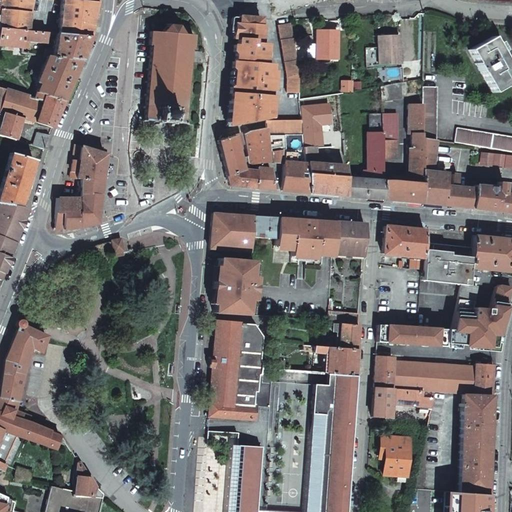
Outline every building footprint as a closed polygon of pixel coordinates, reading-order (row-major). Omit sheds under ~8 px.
[(3,0),(2,12),(1,28),(26,30),(31,31),(33,15),(35,7),(35,0),(3,0)] [(90,37),(98,1),(87,0),(63,0),(60,34),(90,37)] [(296,0),(300,9),(307,7),(304,0),(296,0)] [(284,1),(273,2),(274,17),(286,13),(284,1)] [(236,50),(263,49),(264,42),(260,42),(261,23),(258,23),(258,16),(238,15),(237,22),(234,22),(233,37),(238,37),(237,43),(236,50)] [(277,24),(280,51),(294,51),(291,21),(277,24)] [(190,58),(190,48),(192,48),(193,34),(181,33),(178,28),(179,26),(177,25),(176,27),(168,26),(168,24),(165,25),(166,27),(160,31),(149,30),(148,44),(150,44),(150,55),(148,55),(148,57),(149,57),(149,68),(147,68),(147,71),(148,71),(148,81),(146,81),(146,83),(147,83),(147,94),(145,94),(145,97),(146,97),(146,106),(144,106),(144,108),(145,109),(145,117),(142,119),(144,121),(146,119),(153,119),(153,121),(159,121),(158,123),(162,123),(162,122),(169,122),(169,124),(172,124),(172,122),(177,123),(177,121),(183,121),(185,123),(187,122),(185,120),(186,112),(187,112),(187,110),(186,109),(187,100),(188,100),(188,98),(187,98),(187,86),(189,86),(189,84),(188,84),(188,74),(190,74),(190,72),(189,72),(189,61),(191,61),(191,58),(190,58)] [(0,38),(0,44),(10,46),(10,48),(16,49),(16,46),(24,47),(25,41),(26,30),(1,28),(0,27),(0,38)] [(316,58),(338,58),(338,29),(317,28),(316,58)] [(48,32),(31,31),(26,30),(25,41),(47,43),(48,32)] [(90,37),(60,34),(56,33),(54,54),(47,50),(47,56),(82,59),(90,40),(90,37)] [(401,64),(400,34),(379,34),(380,64),(401,64)] [(505,49),(501,41),(498,42),(495,35),(470,49),(478,62),(477,62),(483,73),(484,73),(494,92),(511,82),(511,66),(511,65),(511,61),(509,56),(507,57),(503,51),(505,49)] [(233,75),(270,74),(270,71),(262,71),(262,61),(259,61),(259,54),(263,54),(263,49),(236,50),(235,60),(234,66),(233,75)] [(280,51),(283,74),(297,73),(295,60),(294,51),(280,51)] [(82,59),(47,56),(44,66),(41,71),(39,77),(37,83),(40,85),(37,92),(64,101),(82,59)] [(39,77),(41,71),(34,68),(31,74),(39,77)] [(297,91),(297,73),(283,74),(285,92),(297,91)] [(244,105),(264,103),(264,93),(261,93),(261,85),(261,79),(269,78),(270,74),(233,75),(232,86),(231,92),(231,95),(242,94),(244,105)] [(402,99),(401,82),(380,85),(381,101),(402,99)] [(44,101),(34,98),(0,86),(0,111),(3,112),(4,111),(23,116),(23,118),(37,122),(44,101)] [(422,138),(436,140),(437,87),(423,86),(423,105),(423,135),(422,138)] [(54,127),(64,101),(37,92),(34,98),(44,101),(37,122),(54,127)] [(225,126),(263,119),(264,104),(264,103),(244,105),(242,94),(231,95),(230,99),(229,104),(228,104),(225,126)] [(411,135),(423,135),(423,105),(408,106),(408,135),(411,135)] [(0,133),(16,139),(23,118),(23,116),(4,111),(3,112),(0,127),(0,133)] [(396,113),(380,112),(380,113),(381,143),(395,143),(395,130),(396,130),(396,113)] [(345,177),(346,196),(384,200),(383,180),(382,159),(381,143),(380,113),(367,114),(368,133),(365,133),(367,171),(372,171),(372,179),(367,179),(364,179),(364,176),(361,176),(361,178),(345,177)] [(285,135),(303,134),(301,119),(266,121),(267,127),(268,136),(285,135)] [(249,163),(270,162),(269,152),(273,151),(286,148),(286,146),(285,135),(268,136),(267,127),(249,129),(245,133),(248,155),(249,163)] [(455,142),(511,151),(511,135),(457,127),(455,142)] [(36,145),(45,148),(51,134),(44,132),(40,135),(36,145)] [(0,147),(11,152),(13,153),(16,139),(0,133),(0,147)] [(243,143),(241,133),(234,134),(237,145),(243,143)] [(227,174),(244,170),(240,156),(237,145),(234,134),(217,139),(227,174)] [(421,203),(422,138),(423,135),(411,135),(411,146),(408,146),(408,154),(411,154),(410,183),(383,180),(384,200),(421,203)] [(433,172),(436,140),(422,138),(421,203),(472,208),(474,189),(457,186),(458,175),(452,175),(451,185),(445,185),(446,173),(433,172)] [(395,159),(395,143),(381,143),(382,159),(395,159)] [(105,154),(81,146),(76,145),(71,178),(81,178),(102,179),(105,154)] [(317,145),(304,146),(306,163),(309,193),(346,196),(345,177),(344,166),(319,161),(317,145)] [(286,152),(286,148),(273,151),(274,162),(284,163),(282,190),(309,193),(306,163),(298,162),(297,154),(286,152)] [(0,194),(0,203),(20,205),(34,158),(13,153),(11,152),(0,194)] [(481,166),(511,169),(511,156),(482,153),(481,166)] [(244,170),(249,163),(248,155),(240,156),(244,170)] [(273,189),(271,168),(258,167),(258,169),(256,187),(273,189)] [(256,187),(258,169),(244,170),(227,174),(229,185),(256,187)] [(97,224),(102,179),(81,178),(79,197),(56,197),(55,229),(63,227),(63,229),(97,224)] [(472,208),(511,211),(511,193),(502,193),(505,182),(496,181),(496,187),(475,184),(474,189),(472,208)] [(17,220),(23,206),(20,205),(0,203),(0,262),(3,256),(6,258),(19,227),(15,225),(17,220)] [(21,221),(27,206),(23,206),(17,220),(21,221)] [(250,253),(250,238),(251,217),(212,214),(209,250),(237,252),(244,253),(250,253)] [(276,223),(277,219),(251,217),(250,238),(275,240),(276,223)] [(301,225),(276,223),(275,240),(273,264),(298,266),(299,262),(306,262),(306,266),(319,267),(322,265),(322,254),(332,255),(334,226),(308,224),(308,223),(307,222),(306,222),(301,221),(301,225)] [(334,226),(332,255),(362,257),(364,226),(334,224),(334,226)] [(424,244),(424,232),(416,231),(384,227),(382,255),(410,258),(409,267),(421,268),(422,258),(423,259),(424,244)] [(469,268),(511,272),(511,240),(473,236),(471,249),(469,268)] [(127,256),(122,240),(115,242),(118,253),(114,260),(127,256)] [(468,286),(469,268),(471,249),(424,244),(423,259),(422,258),(421,268),(420,282),(461,286),(468,286)] [(261,263),(217,260),(216,283),(213,282),(213,290),(215,290),(213,314),(256,318),(258,296),(256,295),(256,297),(245,296),(247,279),(257,280),(257,287),(259,288),(261,263)] [(251,287),(257,287),(257,280),(247,279),(245,296),(256,297),(256,295),(250,295),(251,287)] [(445,332),(444,346),(495,349),(497,336),(510,289),(499,286),(495,288),(490,310),(473,308),(475,302),(458,300),(453,332),(445,332)] [(468,286),(461,286),(458,300),(475,302),(477,287),(468,286)] [(328,311),(327,323),(333,324),(357,326),(358,314),(328,311)] [(4,409),(15,412),(23,378),(31,347),(41,353),(46,337),(25,326),(25,323),(25,321),(24,320),(23,319),(21,319),(20,319),(18,320),(17,321),(16,322),(16,324),(17,325),(18,327),(19,328),(5,360),(1,385),(0,394),(0,412),(2,414),(4,409)] [(212,369),(208,417),(235,420),(254,422),(255,407),(253,407),(254,392),(257,392),(258,375),(260,376),(261,361),(259,361),(261,336),(253,325),(216,322),(213,358),(208,358),(208,369),(212,369)] [(357,326),(333,324),(333,330),(339,330),(338,349),(356,350),(357,326)] [(377,326),(376,344),(444,349),(444,346),(445,332),(417,330),(377,326)] [(356,350),(338,349),(321,348),(314,347),(313,360),(318,360),(319,355),(326,356),(326,361),(325,375),(354,377),(356,350)] [(392,360),(375,359),(373,390),(391,391),(435,393),(462,395),(473,396),(475,368),(392,362),(392,360)] [(491,396),(492,366),(475,365),(475,368),(473,396),(491,396)] [(325,375),(325,386),(353,388),(354,377),(325,375)] [(344,511),(353,388),(325,386),(312,385),(303,511),(344,511)] [(391,391),(373,390),(371,418),(389,420),(390,405),(391,391)] [(435,393),(391,391),(390,405),(432,408),(435,393)] [(491,396),(473,396),(462,395),(459,493),(488,494),(491,396)] [(20,421),(22,415),(15,412),(4,409),(2,414),(0,412),(0,428),(2,429),(17,435),(28,440),(56,450),(60,438),(50,434),(50,432),(20,421)] [(17,435),(2,429),(0,428),(0,461),(4,463),(17,435)] [(260,465),(261,448),(238,447),(238,434),(207,431),(199,511),(255,511),(259,465),(260,465)] [(395,482),(404,483),(407,439),(382,437),(380,458),(385,458),(384,475),(396,476),(395,482)] [(75,493),(102,499),(103,495),(97,489),(79,463),(75,493)] [(30,473),(17,470),(16,479),(29,482),(30,473)] [(98,511),(102,499),(75,493),(62,490),(52,487),(45,511),(98,511)] [(459,493),(446,492),(444,511),(483,511),(484,511),(487,511),(488,494),(459,493)] [(0,511),(13,511),(14,511),(16,502),(0,494),(0,511)]
